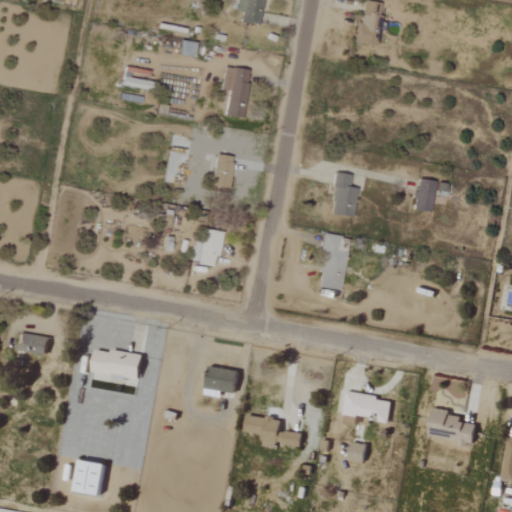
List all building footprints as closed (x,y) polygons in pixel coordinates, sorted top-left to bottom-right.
[(259,25),(261,0),(236,0),(235,11),(240,12),(238,23),(259,25)] [(379,4),(361,2),(356,44),(374,46),(379,4)] [(218,91),(225,92),(223,116),(240,118),(245,70),(221,68),(218,91)] [(229,157),(212,156),(210,187),(227,188),(229,157)] [(327,215),(350,218),(354,189),(346,188),(348,175),(333,173),(327,215)] [(410,211),(427,213),(432,182),(415,179),(410,211)] [(448,185),(433,183),(432,196),(446,197),(448,185)] [(220,233),(201,229),(199,243),(192,241),(188,263),(210,267),(212,257),(215,257),(220,233)] [(343,252),(334,251),(336,237),(322,235),(314,288),(338,291),(343,252)] [(43,356),(46,339),(17,333),(14,350),(43,356)] [(219,399),(220,391),(232,394),(237,372),(207,366),(201,395),(219,399)] [(387,422),(390,400),(344,393),(340,424),(353,426),(354,417),(387,422)] [(474,425),(458,423),(459,417),(448,415),(448,411),(432,408),(427,435),(456,440),(456,444),(471,447),(474,425)] [(300,433),(278,431),(279,420),(247,416),(245,433),(261,435),(260,446),(273,448),(274,444),(299,447),(300,433)] [(511,482),(511,439),(511,442),(505,441),(500,482),(511,482)] [(365,446),(350,443),(346,460),(361,464),(365,446)] [(97,497),(102,465),(77,461),(71,492),(97,497)]
